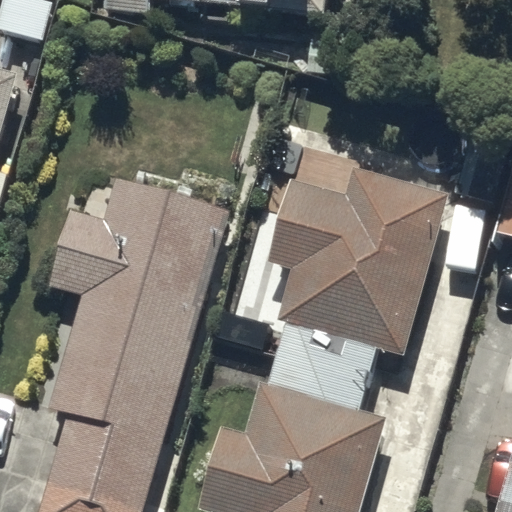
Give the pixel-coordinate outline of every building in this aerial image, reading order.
[(58,8),(20,0),(7,0),(0,34),(0,36),(49,47),(58,8)] [(110,0),(110,13),(337,19),(337,0),(110,0)] [(0,195),(31,81),(0,72),(0,195)] [(404,361),(447,199),(358,176),(351,202),(293,186),(270,269),(296,276),(283,326),(290,328),(273,392),(264,390),(250,442),(223,434),(202,511),(366,511),(390,423),(365,417),(381,355),(404,361)] [(150,511),(232,215),(119,184),(108,225),(72,215),(51,291),(86,301),(55,415),(70,419),(44,511),(150,511)] [(511,511),(511,186),(499,235),(511,238),(511,488),(505,511),(511,511)]
